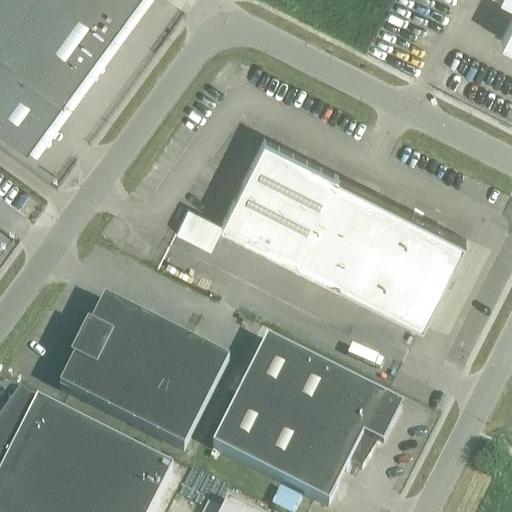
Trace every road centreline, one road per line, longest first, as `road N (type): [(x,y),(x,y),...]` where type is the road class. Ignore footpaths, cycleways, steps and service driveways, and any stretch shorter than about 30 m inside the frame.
road 1 (unclassified): [(0,318),(217,31),(245,28),(511,162)]
road 2 (unclassified): [(424,511),(511,336)]
